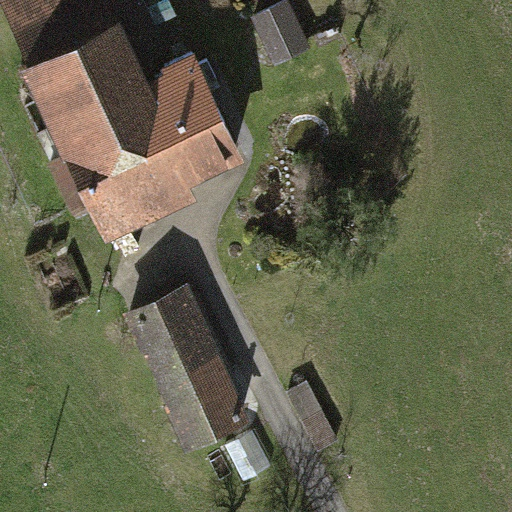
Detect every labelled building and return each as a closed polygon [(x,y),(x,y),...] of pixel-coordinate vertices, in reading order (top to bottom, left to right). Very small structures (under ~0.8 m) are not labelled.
[(5,0),(117,238),(267,168),(221,71),(201,80),(163,0),(5,0)] [(298,5),(258,23),(282,79),(323,61),(298,5)] [(201,296),(139,326),(202,459),(264,430),(201,296)] [(320,386),(296,397),(326,460),(350,449),(320,386)] [(263,440),(234,454),(251,489),(280,475),(263,440)]
